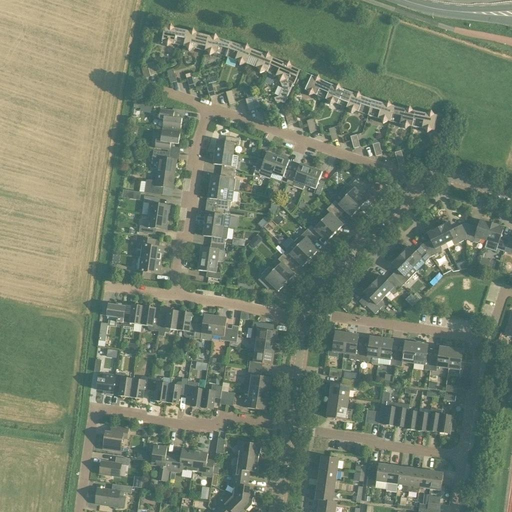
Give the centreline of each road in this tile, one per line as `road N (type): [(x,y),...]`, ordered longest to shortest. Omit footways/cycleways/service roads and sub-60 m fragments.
road 1 (residential): [(80,511),(95,411),(288,427)]
road 2 (residential): [(464,454),(479,348),(474,335),(305,312)]
road 3 (residential): [(418,184),(209,107)]
road 4 (residential): [(172,296),(188,233),(192,156),(209,107)]
road 5 (residential): [(464,454),(288,427)]
road 6 (residential): [(305,312),(308,298),(418,184)]
road 7 (residential): [(304,320),(172,296)]
